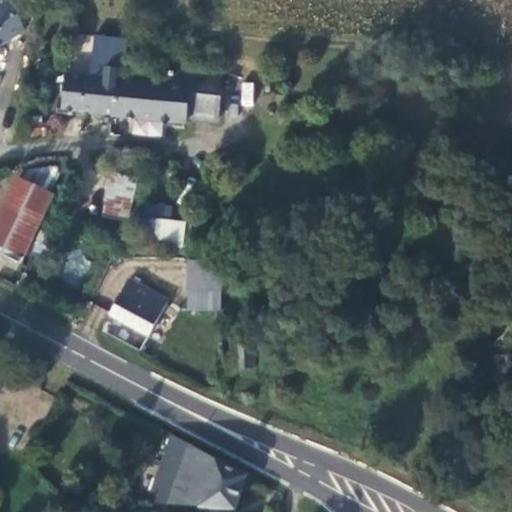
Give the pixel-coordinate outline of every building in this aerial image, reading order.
[(0,45),(22,32),(13,0),(0,8),(0,45)] [(174,66),(172,85),(189,86),(188,110),(197,109),(196,123),(213,125),(218,70),(174,66)] [(62,110),(83,112),(87,78),(64,75),(62,110)] [(83,112),(112,115),(115,80),(87,78),(83,112)] [(121,80),(115,80),(112,115),(196,123),(197,109),(188,110),(189,86),(172,85),(121,80)] [(254,82),(242,81),(240,105),(252,106),(254,82)] [(171,157),(165,161),(164,162),(163,169),(166,175),(171,178),(178,178),(183,174),(185,168),(183,161),(178,157),(171,157)] [(131,219),(135,180),(105,177),(101,216),(131,219)] [(51,195),(17,179),(0,211),(0,253),(17,263),(51,195)] [(184,244),(186,220),(155,217),(153,242),(184,244)] [(219,290),(218,262),(186,263),(186,290),(219,290)] [(130,282),(111,315),(148,336),(166,302),(130,282)] [(253,345),(236,346),(236,369),(254,369),(253,345)] [(238,509),(248,475),(174,435),(151,502),(238,509)]
